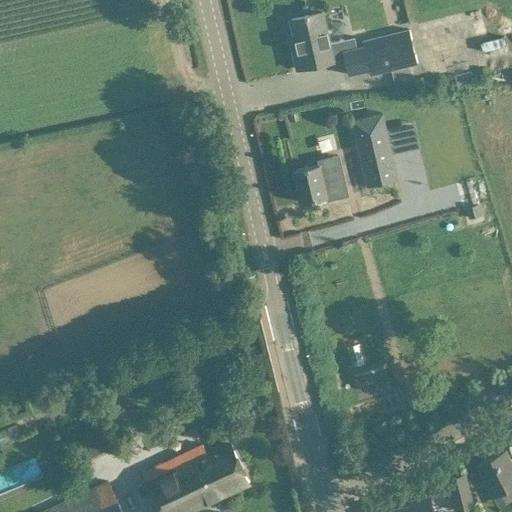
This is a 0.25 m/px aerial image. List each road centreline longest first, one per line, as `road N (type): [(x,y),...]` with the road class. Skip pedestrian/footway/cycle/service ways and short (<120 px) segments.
road 1 (tertiary): [(326,504),(207,0)]
road 2 (residential): [(326,504),(511,402)]
